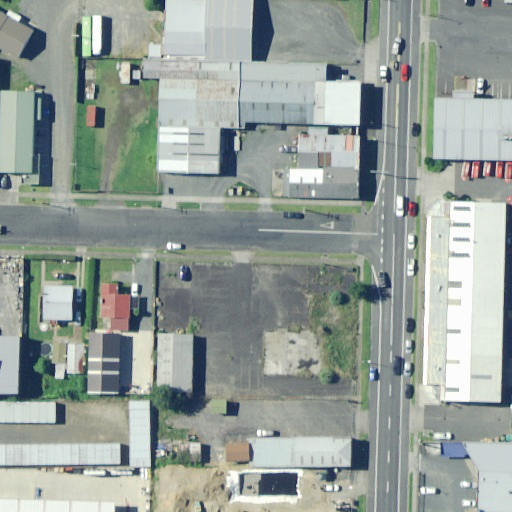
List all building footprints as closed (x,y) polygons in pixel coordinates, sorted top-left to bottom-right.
[(195,0),(157,0),(156,54),(194,55),(195,0)] [(195,0),(194,55),(242,56),(243,0),(195,0)] [(20,29),(0,17),(0,56),(3,58),(20,29)] [(146,77),(299,82),(312,82),(312,60),(129,55),(128,77),(146,77)] [(299,82),(146,77),(145,122),(208,123),(297,126),(299,82)] [(299,82),(297,126),(353,127),(354,83),(312,82),(299,82)] [(16,93),(0,92),(0,173),(15,174),(16,93)] [(511,98),(428,97),(427,158),(511,159),(511,98)] [(98,126),(99,107),(89,106),(88,126),(98,126)] [(208,123),(145,122),(143,171),(207,173),(208,123)] [(346,136),(285,134),(284,168),(346,169),(346,136)] [(345,198),(346,169),(284,168),(275,167),(274,196),(345,198)] [(484,212),(426,211),(422,404),(481,405),(484,212)] [(0,282),(11,283),(12,271),(1,271),(0,280),(0,282)] [(62,284),(29,283),(28,316),(62,317),(62,284)] [(119,285),(104,284),(102,319),(96,318),(95,332),(128,334),(130,296),(118,295),(119,285)] [(346,302),(311,302),(311,331),(264,330),(264,377),(352,378),(352,336),(346,336),(346,302)] [(191,335),(159,334),(158,396),(190,396),(191,335)] [(121,337),(91,337),(90,393),(120,393),(121,337)] [(57,364),(69,365),(69,344),(54,343),(53,364),(57,364)] [(69,365),(68,375),(84,375),(85,344),(69,344),(69,365)] [(68,375),(69,365),(57,364),(56,379),(68,380),(68,375)] [(227,401),(211,401),(211,414),(227,414),(227,401)] [(335,436),(241,434),(241,464),(335,466),(335,436)] [(511,511),(511,441),(442,442),(457,471),(456,511),(511,511)] [(154,442),(141,442),(140,462),(153,463),(154,442)] [(202,463),(202,444),(179,444),(179,463),(202,463)] [(123,511),(145,511),(147,473),(125,472),(123,511)] [(0,511),(114,511),(114,500),(0,497),(0,511)] [(252,511),(253,498),(241,497),(239,511),(252,511)]
